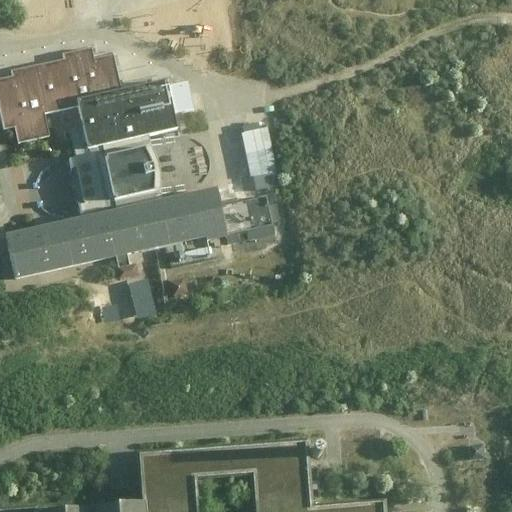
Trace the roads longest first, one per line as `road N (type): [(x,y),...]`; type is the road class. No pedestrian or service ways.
road 1 (track): [(0,52),(108,32),(240,99),(331,81),(449,32),(511,28)]
road 2 (unknown): [(319,0),(341,19),(377,25),(432,18),(449,32)]
